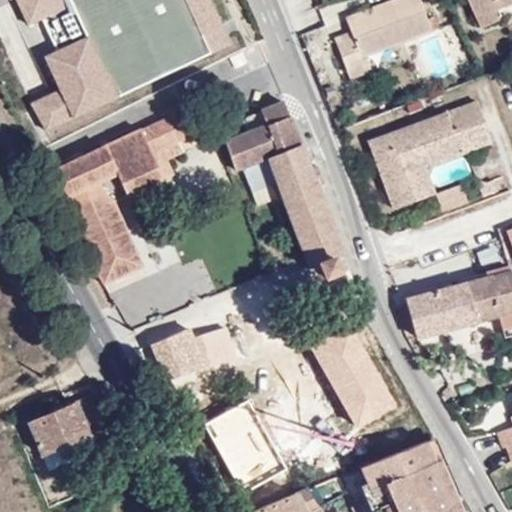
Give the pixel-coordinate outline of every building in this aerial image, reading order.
[(14,0),(29,30),(75,9),(90,40),(47,61),(60,90),(30,104),(44,132),(226,46),(205,0),(14,0)] [(363,52),(388,43),(428,26),(418,0),(377,0),(346,13),(352,29),(334,35),(352,78),(371,71),(368,63),(363,52)] [(471,0),(480,18),(499,9),(495,0),(471,0)] [(393,54),(388,43),(363,52),(368,63),(393,54)] [(511,57),(501,62),(509,81),(511,79),(511,57)] [(459,128),(468,151),(491,142),(476,101),(445,112),(452,131),(459,128)] [(165,141),(198,125),(189,106),(145,129),(150,139),(160,133),(165,141)] [(267,160),(297,146),(281,106),(259,115),(265,128),(248,135),(224,146),(235,175),(243,171),(267,160)] [(452,131),(445,112),(368,141),(393,209),(424,198),(410,161),(447,148),(451,157),(468,151),(459,128),(452,131)] [(265,128),(259,115),(243,122),(248,135),(265,128)] [(201,131),(198,125),(165,141),(160,133),(150,139),(158,153),(164,150),(183,140),(201,131)] [(100,151),(48,176),(105,279),(119,283),(141,272),(144,253),(115,202),(169,174),(158,153),(150,139),(145,129),(137,133),(149,158),(112,177),(100,151)] [(137,133),(100,151),(112,177),(149,158),(137,133)] [(187,150),(183,140),(164,150),(171,160),(187,150)] [(342,261),(313,189),(306,170),(297,146),(267,160),(274,180),(281,198),(306,268),(308,273),(319,270),(322,278),(330,276),(328,267),(342,261)] [(425,167),(451,157),(447,148),(410,161),(424,198),(435,194),(425,167)] [(158,153),(169,174),(177,170),(171,160),(164,150),(158,153)] [(269,182),(274,180),(267,160),(243,171),(252,190),(269,182)] [(306,170),(313,189),(319,185),(314,167),(306,170)] [(274,195),(269,182),(252,190),(257,203),(274,195)] [(406,299),(416,337),(499,315),(505,338),(511,335),(511,274),(510,266),(486,272),(488,277),(406,299)] [(195,339),(192,330),(146,352),(161,387),(208,370),(195,339)] [(195,339),(208,370),(232,359),(219,330),(195,339)] [(94,417),(86,388),(37,404),(45,434),(94,417)] [(511,438),(511,420),(500,425),(506,441),(509,439),(511,438)] [(467,511),(427,439),(358,470),(377,511),(467,511)] [(314,511),(305,493),(263,511),(314,511)]
